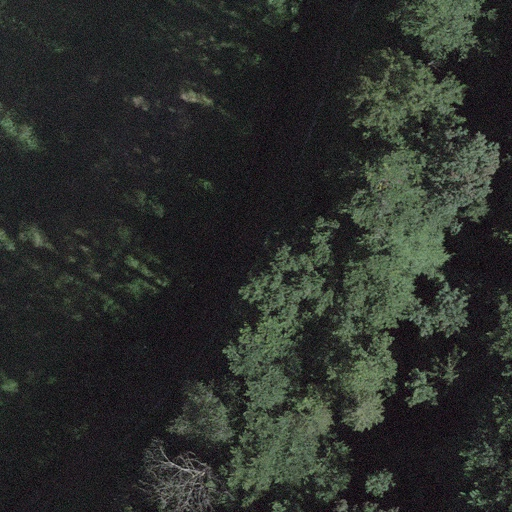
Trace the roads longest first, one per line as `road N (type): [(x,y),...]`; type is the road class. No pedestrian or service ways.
road 1 (track): [(40,511),(191,361),(321,90),(354,0)]
road 2 (unclassified): [(450,511),(511,269)]
